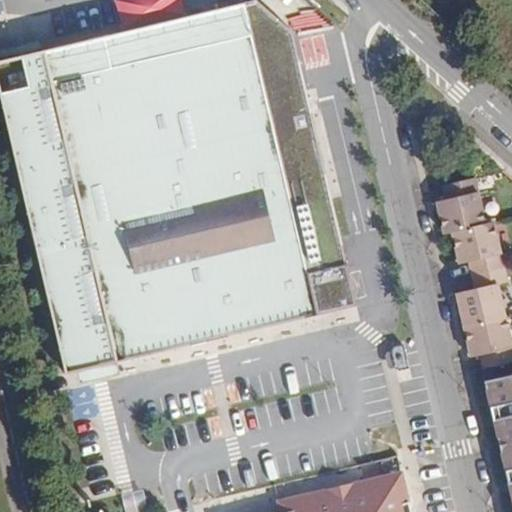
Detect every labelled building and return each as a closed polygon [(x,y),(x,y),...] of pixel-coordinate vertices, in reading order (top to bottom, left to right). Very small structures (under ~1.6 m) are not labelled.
[(241,10),(0,60),(0,97),(60,371),(95,364),(357,304),(291,35),(257,5),(241,10)] [(445,234),(453,232),(485,224),(474,178),(444,186),(447,200),(437,202),(445,234)] [(473,275),(504,268),(493,223),(485,224),(453,232),(460,264),(470,262),(473,275)] [(457,294),(464,325),(505,316),(497,284),(507,282),(504,268),(473,275),(476,289),(457,294)] [(511,348),(505,316),(464,325),(471,357),(481,355),(485,369),(511,362),(511,348)] [(511,374),(483,382),(511,496),(511,374)] [(411,511),(403,472),(385,476),(388,488),(288,511),(411,511)] [(288,511),(388,488),(385,476),(279,501),(282,511),(288,511)]
